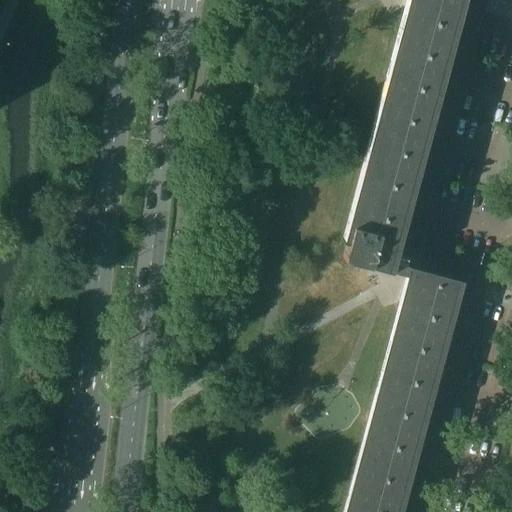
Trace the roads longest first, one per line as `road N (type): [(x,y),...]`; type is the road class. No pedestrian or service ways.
road 1 (primary): [(121,511),(181,0)]
road 2 (primary): [(125,0),(74,511)]
road 3 (residential): [(479,0),(430,197),(441,255),(483,268)]
road 4 (residential): [(418,511),(483,268)]
